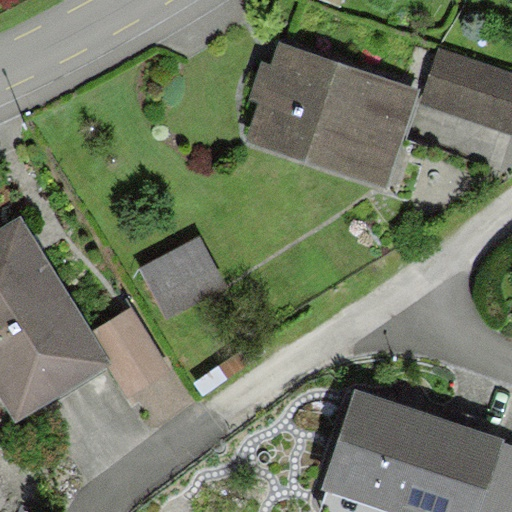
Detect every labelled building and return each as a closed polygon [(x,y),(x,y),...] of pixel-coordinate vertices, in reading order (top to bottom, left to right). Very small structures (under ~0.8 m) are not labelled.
[(267,90),(251,139),(386,182),(415,94),(280,50),(267,90)] [(511,77),(439,55),(423,105),(511,132),(511,77)] [(93,335),(21,219),(0,232),(0,393),(19,423),(112,366),(93,335)] [(199,237),(136,270),(165,323),(228,290),(199,237)] [(132,312),(93,335),(112,366),(130,395),(167,370),(132,312)] [(360,392),(324,494),(376,511),(511,511),(511,444),(466,429),(360,392)]
